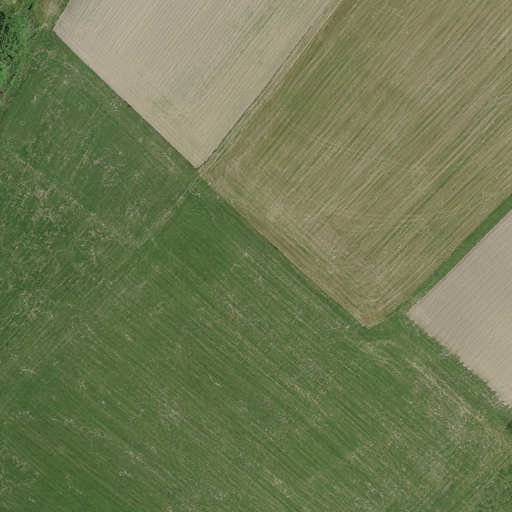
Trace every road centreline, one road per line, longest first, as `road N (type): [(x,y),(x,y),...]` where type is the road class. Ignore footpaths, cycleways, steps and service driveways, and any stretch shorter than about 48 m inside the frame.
road 1 (track): [(186,511),(511,185)]
road 2 (track): [(113,274),(338,0)]
